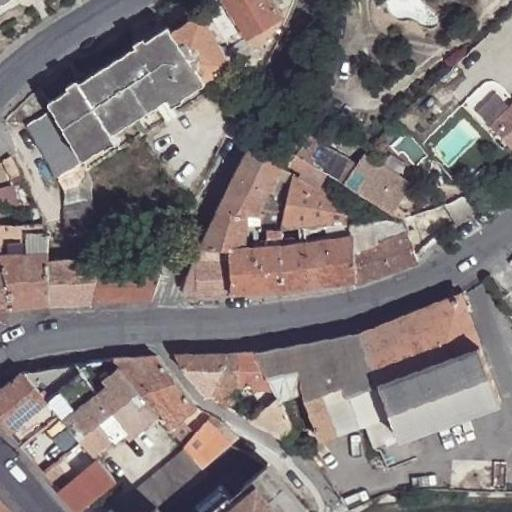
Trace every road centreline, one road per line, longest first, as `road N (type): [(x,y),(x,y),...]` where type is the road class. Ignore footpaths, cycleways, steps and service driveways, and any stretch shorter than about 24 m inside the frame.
road 1 (residential): [(511,222),(455,265),(380,300),(301,317),(161,325)]
road 2 (residential): [(303,0),(170,286),(161,325)]
road 3 (residential): [(161,325),(67,330),(0,354)]
road 4 (tertiary): [(0,89),(124,0)]
